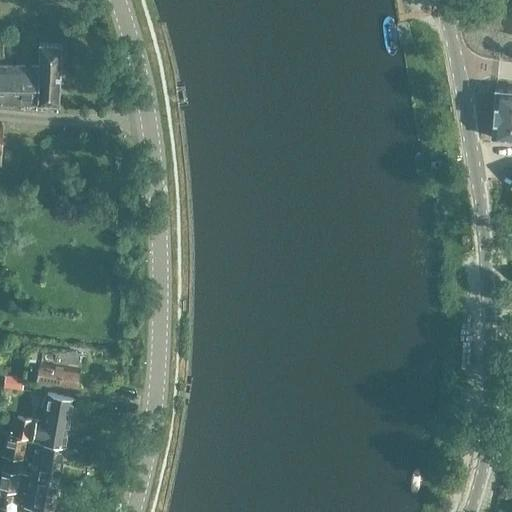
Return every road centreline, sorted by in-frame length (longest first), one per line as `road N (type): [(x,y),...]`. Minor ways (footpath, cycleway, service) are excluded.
road 1 (unclassified): [(467,511),(496,371),(496,299),(479,156),(437,0)]
road 2 (tertiary): [(134,511),(160,325),(157,126),(122,0)]
